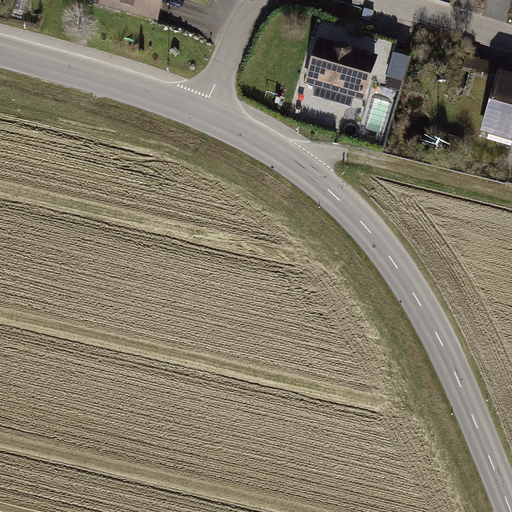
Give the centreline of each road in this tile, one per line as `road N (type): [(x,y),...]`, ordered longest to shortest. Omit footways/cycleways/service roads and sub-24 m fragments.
road 1 (secondary): [(511,511),(441,339),(374,239),(305,171),(208,116)]
road 2 (secondary): [(208,116),(0,54)]
road 3 (track): [(305,171),(335,156),(511,199)]
road 4 (residential): [(511,41),(368,0)]
road 5 (residential): [(274,0),(239,35),(208,116)]
